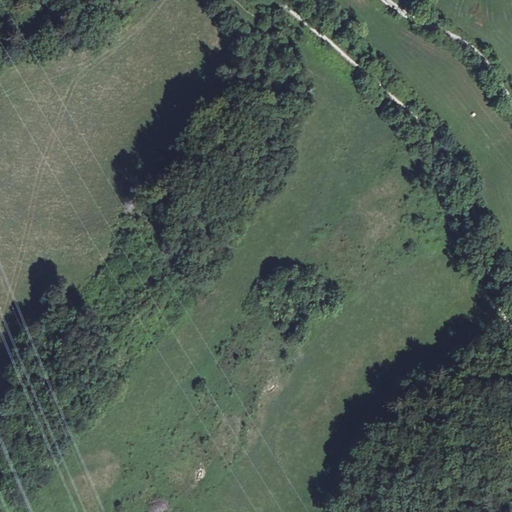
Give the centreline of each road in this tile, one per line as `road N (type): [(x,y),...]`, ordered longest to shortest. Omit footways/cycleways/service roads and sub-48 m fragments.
road 1 (track): [(454,160),(277,0)]
road 2 (track): [(382,0),(474,51),(511,103)]
